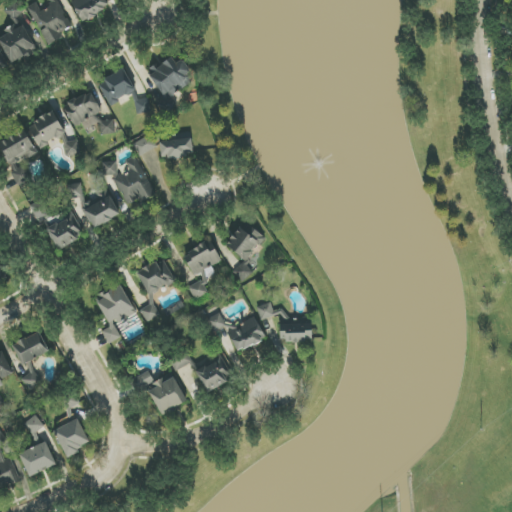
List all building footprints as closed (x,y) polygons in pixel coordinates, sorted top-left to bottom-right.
[(48,45),(64,37),(61,32),(72,27),(57,0),(46,0),(50,6),(41,11),(37,3),(27,8),(48,45)] [(109,10),(105,0),(71,0),(80,21),(109,10)] [(22,21),(0,34),(0,43),(12,64),(38,49),(22,21)] [(0,72),(8,69),(0,52),(0,72)] [(158,104),(166,116),(179,107),(171,95),(190,83),(185,76),(189,73),(177,54),(148,73),(166,99),(158,104)] [(109,105),(137,92),(126,69),(98,82),(109,105)] [(74,127),(82,124),(85,130),(98,124),(104,137),(117,131),(110,116),(104,119),(92,92),(64,106),(74,127)] [(135,100),(137,114),(150,113),(149,98),(135,100)] [(38,147),(65,135),(55,112),(27,125),(38,147)] [(0,140),(0,146),(18,186),(31,180),(22,162),(37,155),(25,129),(0,140)] [(191,134),(136,138),(137,152),(160,151),(160,158),(193,156),(191,134)] [(63,147),(70,158),(82,151),(75,140),(63,147)] [(128,207),(152,195),(134,158),(125,162),(129,171),(114,179),(128,207)] [(52,218),(44,200),(30,206),(38,224),(52,218)] [(85,236),(76,216),(48,229),(57,249),(85,236)] [(244,262),(233,273),(243,282),(253,272),(244,263),(266,239),(247,221),(225,244),(244,262)] [(161,315),(150,295),(178,281),(166,257),(136,273),(152,304),(140,310),(147,322),(161,315)] [(0,283),(8,280),(0,262),(0,283)] [(194,299),(207,293),(201,281),(188,287),(194,299)] [(102,332),(109,344),(121,338),(115,326),(137,314),(121,284),(95,298),(111,328),(102,332)] [(275,316),(271,303),(257,307),(261,321),(275,316)] [(207,320),(215,334),(223,329),(224,331),(228,329),(220,313),(207,320)] [(239,353),(266,337),(254,317),(227,334),(239,353)] [(313,341),(312,319),(279,321),(281,343),(313,341)] [(24,378),(29,390),(41,385),(31,359),(50,351),(42,332),(12,344),(22,368),(27,366),(31,374),(24,378)] [(0,352),(0,405),(3,404),(0,395),(0,387),(4,386),(1,379),(15,373),(6,350),(0,352)] [(175,371),(193,363),(188,351),(170,358),(175,371)] [(195,372),(207,394),(233,380),(221,358),(195,372)] [(161,415),(186,403),(172,373),(154,382),(149,371),(132,380),(137,392),(148,387),(161,415)] [(70,409),(80,403),(76,396),(66,402),(70,409)] [(24,424),(33,435),(45,427),(36,415),(24,424)] [(66,457),(91,445),(79,419),(54,430),(66,457)] [(0,489),(18,482),(9,459),(3,461),(0,453),(0,447),(7,444),(2,430),(0,431),(0,489)] [(57,466),(48,442),(19,453),(28,476),(57,466)]
